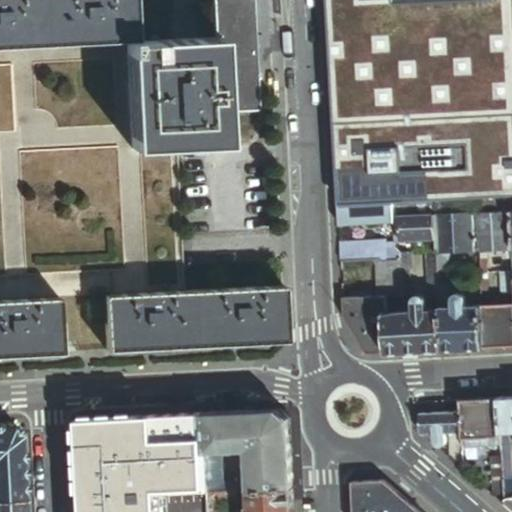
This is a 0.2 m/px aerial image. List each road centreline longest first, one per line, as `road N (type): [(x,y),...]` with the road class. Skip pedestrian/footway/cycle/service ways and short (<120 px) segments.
road 1 (tertiary): [(300,0),(319,328),(339,386)]
road 2 (residential): [(327,404),(291,387),(49,397)]
road 3 (residential): [(511,373),(415,377),(368,390)]
road 4 (tertiary): [(464,511),(372,420)]
